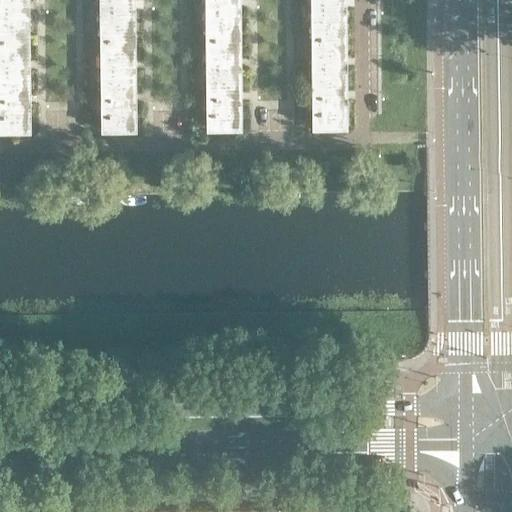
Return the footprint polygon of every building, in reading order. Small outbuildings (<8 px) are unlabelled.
[(0,0),(0,34),(27,34),(27,0),(0,0)] [(133,34),(132,0),(99,0),(99,34),(133,34)] [(239,33),(238,0),(204,0),(205,33),(239,33)] [(344,31),(343,0),(310,0),(311,32),(344,31)] [(345,90),(345,57),(344,31),(311,32),(311,91),(345,90)] [(239,91),(239,58),(239,33),(205,33),(206,92),(239,91)] [(0,94),(28,94),(28,60),(27,34),(0,34),(0,94)] [(134,93),(133,59),(133,34),(99,34),(100,93),(134,93)] [(345,123),(345,99),(345,90),(311,91),(311,124),(345,123)] [(239,124),(239,100),(239,91),(206,92),(206,125),(239,124)] [(134,125),(134,102),(134,93),(100,93),(101,126),(134,125)] [(0,127),(28,127),(28,103),(28,94),(0,94),(0,127)]
